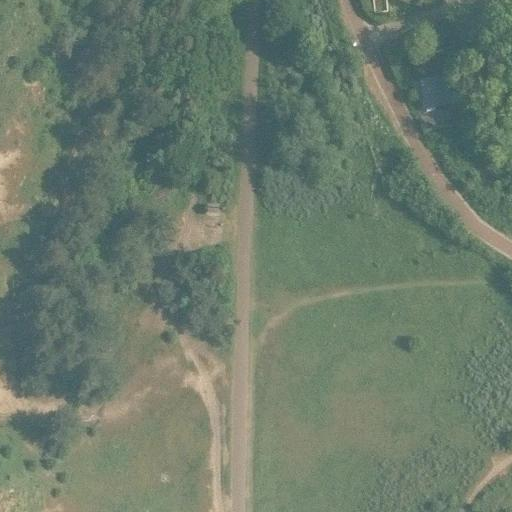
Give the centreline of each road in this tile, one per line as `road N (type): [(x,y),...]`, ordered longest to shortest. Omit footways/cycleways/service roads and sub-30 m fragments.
road 1 (unknown): [(216,511),(210,403),(159,298),(211,116),(222,0)]
road 2 (residential): [(511,248),(458,214),(430,175),(346,0)]
